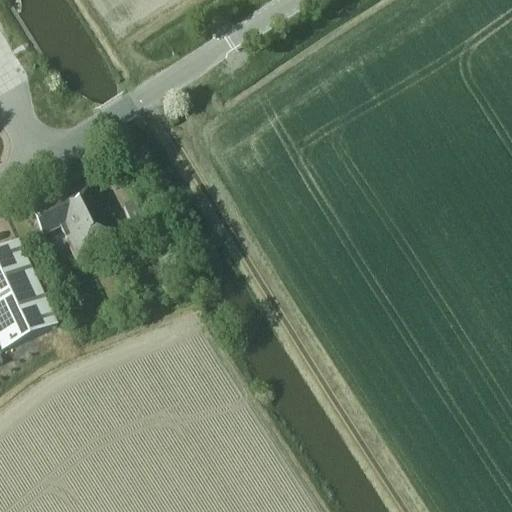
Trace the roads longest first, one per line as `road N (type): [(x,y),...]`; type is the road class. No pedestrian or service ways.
road 1 (track): [(146,96),(406,511)]
road 2 (tertiary): [(0,180),(292,0)]
